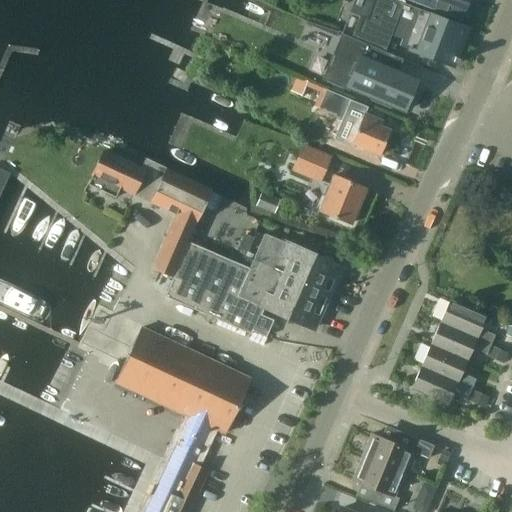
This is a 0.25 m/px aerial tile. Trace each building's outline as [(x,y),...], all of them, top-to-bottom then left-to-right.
[(453,65),(466,29),(467,27),(428,11),(397,0),(369,0),(364,16),(359,14),(351,37),(385,51),(388,41),(407,48),(453,65)] [(467,0),(414,0),(461,18),(467,0)] [(395,56),(376,48),(363,42),(357,57),(364,64),(354,89),(355,90),(355,89),(377,98),(377,101),(384,104),(386,102),(403,109),(403,110),(404,110),(405,106),(408,106),(411,99),(409,97),(417,80),(416,79),(415,80),(400,73),(398,70),(393,74),(389,68),(394,57),(395,57),(395,56)] [(296,77),(290,90),(301,95),(307,82),(296,77)] [(389,131),(380,127),(382,122),(363,114),(363,113),(351,107),(350,109),(347,107),(350,99),(325,89),(325,91),(321,90),(314,105),(318,107),(319,108),(319,109),(345,120),(345,121),(357,126),(351,141),(380,154),(389,131)] [(302,145),(297,159),(303,161),(298,173),(319,182),(330,156),(302,145)] [(90,175),(91,176),(87,184),(115,197),(119,189),(132,195),(149,159),(145,157),(141,167),(102,148),(90,175)] [(196,223),(212,189),(154,162),(138,196),(176,213),(152,268),(172,277),(188,241),(196,223)] [(0,194),(10,173),(0,168),(0,194)] [(365,188),(331,174),(317,209),(351,223),(365,188)] [(280,200),(261,192),(256,205),(274,213),(280,200)] [(164,296),(250,334),(252,330),(266,336),(273,319),(259,313),(262,307),(312,328),(339,266),(280,238),(280,240),(264,233),(249,268),(188,241),(164,296)] [(440,322),(490,344),(494,335),(486,331),(483,334),(479,332),(486,315),(450,299),(440,322)] [(486,353),(490,344),(440,322),(430,344),(467,360),(474,344),(479,346),(477,350),(486,353)] [(209,426),(225,433),(250,379),(140,327),(114,383),(187,418),(143,511),(187,511),(207,470),(192,463),(209,426)] [(421,366),(471,388),(476,378),(466,375),(464,378),(460,376),(467,360),(430,344),(421,366)] [(491,344),(487,354),(503,362),(508,352),(491,344)] [(467,397),(471,388),(421,366),(411,389),(447,405),(455,388),(459,390),(459,394),(467,397)] [(472,388),(467,398),(484,406),(488,396),(472,388)] [(363,457),(402,473),(411,451),(428,457),(432,446),(394,430),(389,442),(372,435),(363,457)] [(402,473),(363,457),(354,479),(371,486),(365,499),(393,511),(398,498),(393,495),(402,473)] [(423,483),(419,493),(433,499),(437,489),(423,483)]
